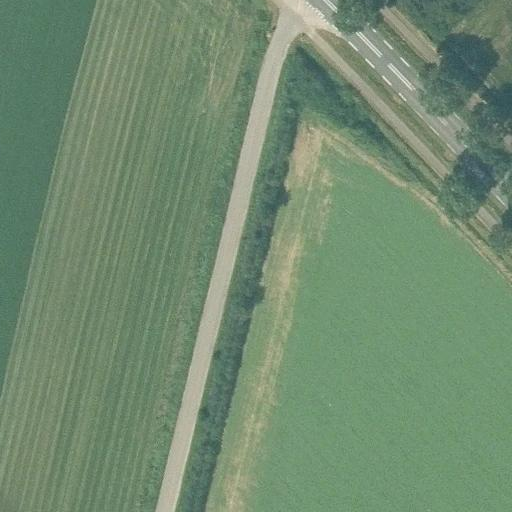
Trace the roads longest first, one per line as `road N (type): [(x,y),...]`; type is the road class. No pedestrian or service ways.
road 1 (unclassified): [(165,511),(270,64),(307,0)]
road 2 (primary): [(511,194),(325,0)]
